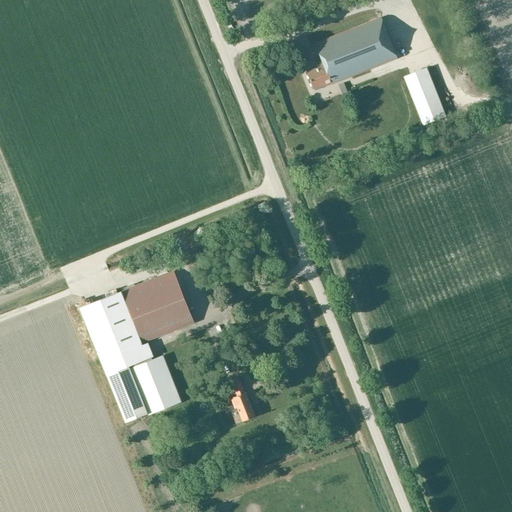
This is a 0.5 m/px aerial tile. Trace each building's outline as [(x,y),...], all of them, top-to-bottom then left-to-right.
[(325,87),(398,58),(383,18),(316,44),(325,67),(308,75),(314,89),(324,85),(325,87)] [(447,116),(428,68),(404,77),(423,126),(447,116)] [(87,253),(67,262),(69,266),(89,258),(87,253)] [(143,345),(142,344),(144,343),(195,323),(174,270),(122,291),(122,292),(80,308),(126,424),(149,414),(149,415),(183,401),(164,355),(131,368),(130,366),(154,357),(149,343),(143,345)] [(290,290),(284,292),(286,300),(292,299),(290,290)] [(344,355),(337,358),(343,374),(349,372),(344,355)] [(247,392),(245,393),(238,376),(230,379),(237,396),(233,398),(242,422),(256,417),(247,392)] [(332,416),(340,410),(337,406),(329,411),(332,416)] [(317,463),(349,450),(344,436),(298,455),(299,457),(312,452),(317,463)]
